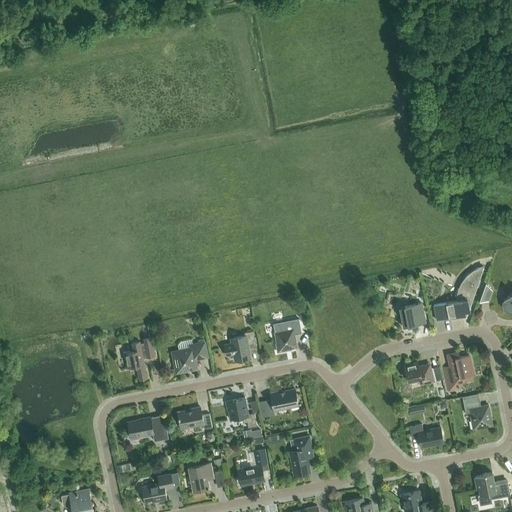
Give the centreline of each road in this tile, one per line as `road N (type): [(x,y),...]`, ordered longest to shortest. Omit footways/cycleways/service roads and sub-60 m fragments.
road 1 (residential): [(337,387),(306,365),(110,408),(104,439),(121,511)]
road 2 (residential): [(511,422),(494,342),(475,331),(377,352),(337,387)]
road 3 (residential): [(189,511),(342,480),(383,443)]
